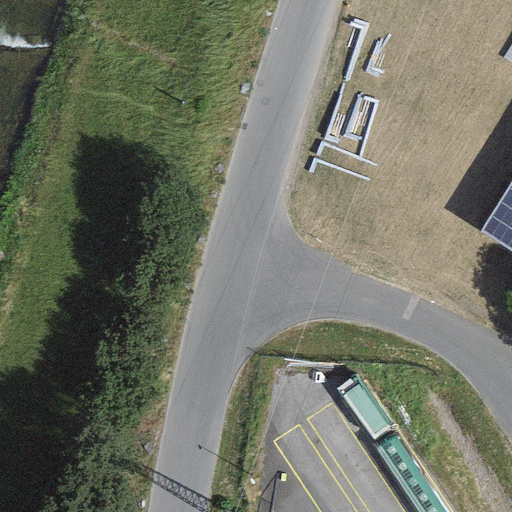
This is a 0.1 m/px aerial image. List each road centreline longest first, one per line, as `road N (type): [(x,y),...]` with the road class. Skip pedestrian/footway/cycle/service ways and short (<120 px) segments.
road 1 (unclassified): [(178,511),(228,294),(314,0)]
road 2 (unknown): [(228,294),(319,283),(388,296),(511,369)]
